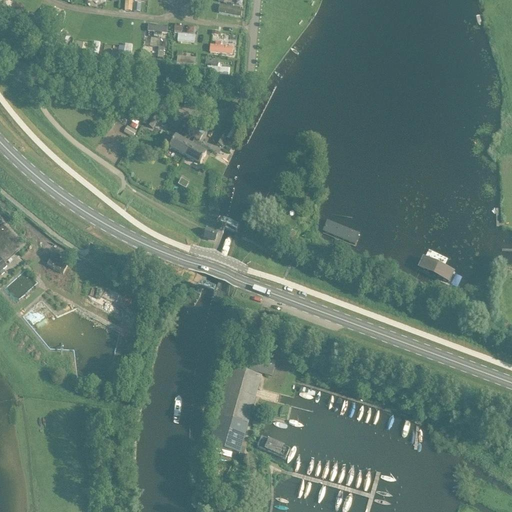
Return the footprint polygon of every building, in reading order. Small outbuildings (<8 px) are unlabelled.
[(218,1),(217,15),(239,15),(239,6),(228,6),(228,1),(218,1)] [(146,28),(153,28),(153,35),(166,35),(166,22),(147,22),(146,28)] [(173,23),(174,31),(194,31),(194,23),(173,23)] [(194,41),(194,32),(176,32),(176,42),(194,41)] [(232,53),(232,43),(208,42),(208,53),(232,53)] [(215,76),(229,76),(228,66),(215,66),(215,76)] [(160,116),(153,112),(151,115),(144,111),(139,119),(146,123),(146,124),(153,129),(160,116)] [(226,124),(220,134),(216,141),(222,145),(232,127),(226,124)] [(136,132),(127,127),(124,132),(133,138),(136,132)] [(189,149),(191,145),(176,136),(169,147),(185,156),(189,149)] [(191,145),(189,149),(185,156),(200,165),(207,153),(191,145)] [(186,189),(189,183),(182,179),(178,184),(186,189)] [(324,232),(356,246),(361,234),(329,221),(324,232)] [(213,230),(211,230),(210,231),(207,230),(205,238),(215,241),(218,234),(212,232),(213,230)] [(0,259),(0,273),(8,268),(2,258),(0,259)] [(426,258),(420,271),(452,286),(458,273),(426,258)] [(276,362),(252,356),(250,365),(255,367),(254,371),(272,376),(276,362)] [(239,455),(261,378),(240,372),(243,362),(234,360),(210,447),(239,455)]
